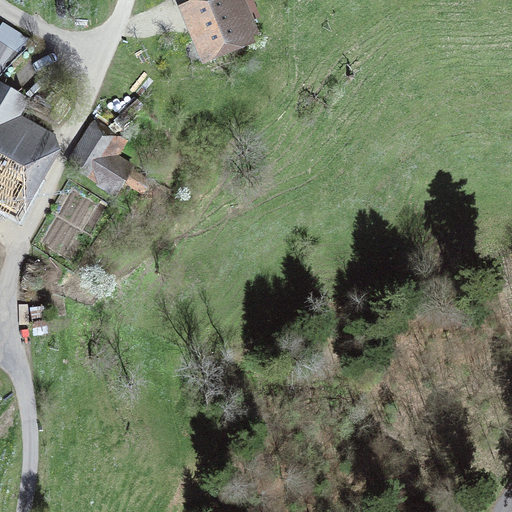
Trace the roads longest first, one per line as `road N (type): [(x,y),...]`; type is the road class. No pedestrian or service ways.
road 1 (track): [(0,297),(126,0)]
road 2 (track): [(21,511),(27,431),(21,385),(0,336)]
